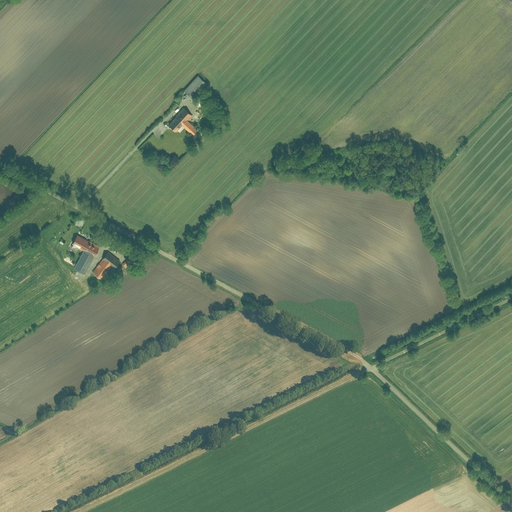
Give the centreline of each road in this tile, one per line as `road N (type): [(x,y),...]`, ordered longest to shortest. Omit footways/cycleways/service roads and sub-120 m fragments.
road 1 (unclassified): [(371,368),(0,164)]
road 2 (unclassified): [(78,511),(371,368)]
road 3 (unclassified): [(511,503),(371,368)]
road 4 (unclassified): [(371,368),(511,296)]
